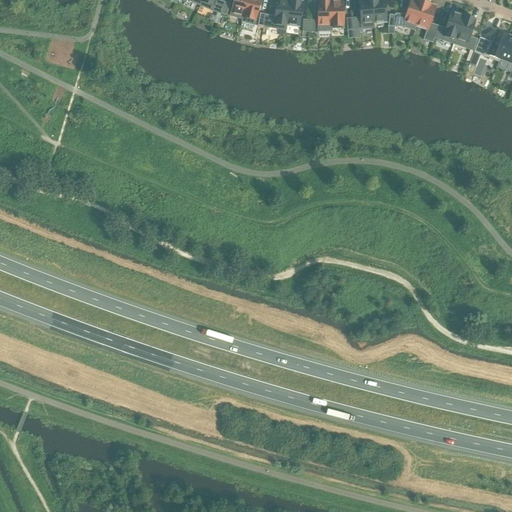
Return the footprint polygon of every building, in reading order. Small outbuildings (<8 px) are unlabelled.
[(202,0),(200,6),(203,7),(211,10),(211,11),(216,12),(220,14),(224,2),(217,0),(202,0)] [(241,22),(247,0),(234,0),(230,16),(242,19),(241,22)] [(247,0),(241,22),(254,25),(260,0),(247,0)] [(266,15),(263,27),(269,28),(273,28),(274,29),(283,30),(286,30),(289,1),(284,0),(276,0),(276,8),(275,14),(275,17),(266,15)] [(371,0),(358,0),(361,29),(374,28),(371,0)] [(383,0),(371,0),(374,28),(374,23),(386,22),(383,0)] [(395,14),(394,27),(394,28),(394,26),(395,26),(397,26),(402,27),(403,27),(411,29),(411,30),(414,31),(423,2),(416,0),(411,0),(409,7),(407,12),(406,15),(395,14)] [(289,1),(286,30),(287,25),(299,27),(300,17),(301,11),(302,2),(289,1)] [(331,31),(330,1),(318,1),(318,31),(331,31)] [(331,29),(343,28),(342,1),(330,1),(331,31),(331,29)] [(224,2),(220,14),(226,16),(230,4),(224,2)] [(423,2),(414,31),(416,26),(426,30),(423,40),(432,43),(438,26),(430,23),(430,21),(432,15),(435,6),(423,2)] [(438,26),(432,43),(434,38),(442,40),(453,44),(463,16),(451,12),(448,20),(447,26),(446,29),(438,26)] [(260,14),(258,26),(263,27),(266,15),(260,14)] [(463,16),(453,44),(465,48),(473,51),(477,40),(469,37),(470,34),(472,28),(475,20),(463,16)] [(480,38),(469,64),(474,67),(479,55),(480,55),(498,62),(509,35),(507,35),(503,33),(497,31),(492,43),(486,40),(480,38)] [(509,35),(498,62),(499,60),(511,64),(511,37),(509,36),(509,35)]
